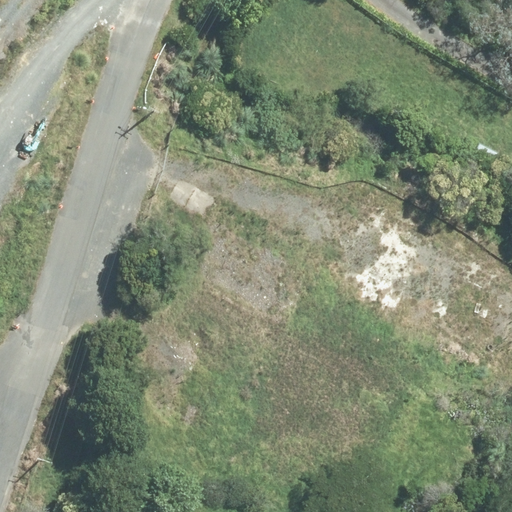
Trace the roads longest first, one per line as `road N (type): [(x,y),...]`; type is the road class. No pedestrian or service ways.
road 1 (unclassified): [(0,450),(139,28),(155,0)]
road 2 (track): [(136,0),(93,12),(0,135)]
